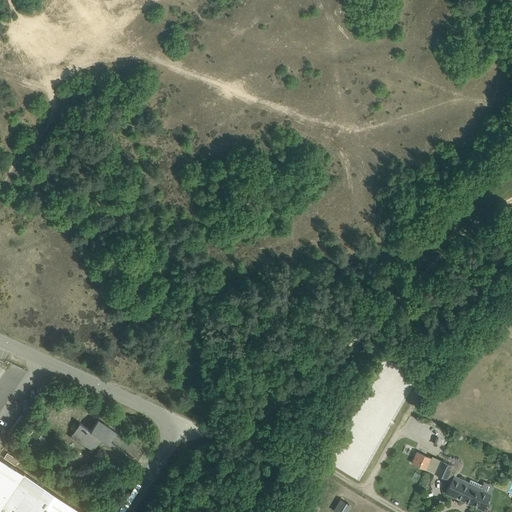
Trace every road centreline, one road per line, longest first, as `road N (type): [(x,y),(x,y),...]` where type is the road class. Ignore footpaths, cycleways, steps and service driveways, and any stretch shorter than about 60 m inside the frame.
road 1 (track): [(246,433),(328,369),(511,199)]
road 2 (unclassified): [(128,511),(185,429),(107,386),(0,344)]
road 3 (track): [(403,511),(283,444),(185,429)]
